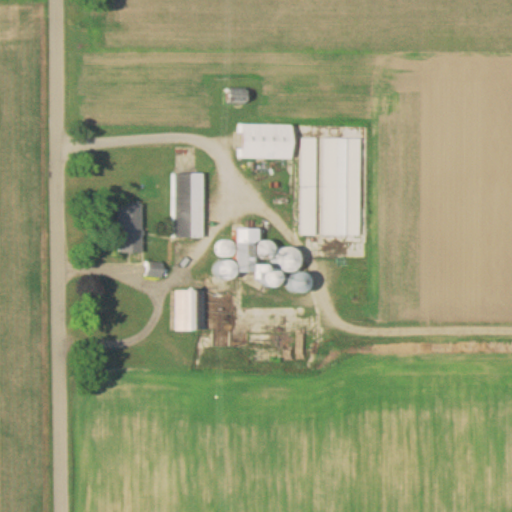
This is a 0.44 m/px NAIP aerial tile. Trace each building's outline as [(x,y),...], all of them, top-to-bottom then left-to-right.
[(241,90),(222,90),(222,104),(241,104),(241,90)] [(287,127),(236,126),(235,160),(287,161),(287,127)] [(314,140),(299,140),(299,236),(314,236),(314,140)] [(357,237),(358,140),(321,140),(320,237),(357,237)] [(169,174),(169,240),(200,240),(200,174),(169,174)] [(138,205),(113,205),(113,255),(138,255),(138,205)] [(251,230),(229,229),(228,243),(214,242),(213,256),(228,257),(227,263),(211,262),(210,279),(226,280),(226,273),(254,274),(254,266),(249,266),(251,230)] [(159,264),(144,263),(143,278),(159,278),(159,264)] [(269,270),(255,273),(258,288),(273,284),(269,270)] [(202,291),(170,291),(170,333),(202,333),(202,291)]
